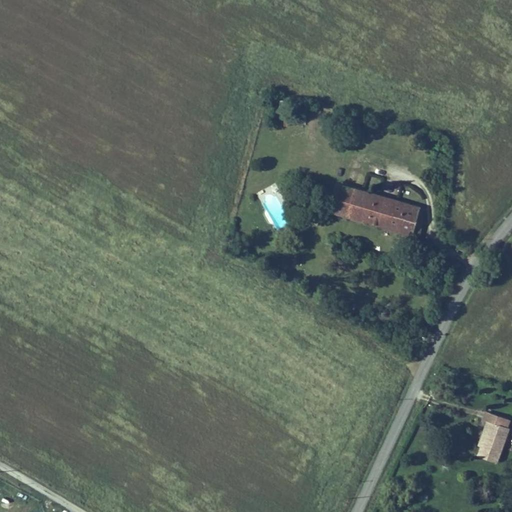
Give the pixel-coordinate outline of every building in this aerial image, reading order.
[(339,219),(348,186),(336,182),(335,188),(327,215),(339,219)] [(327,215),(335,188),(327,186),(319,213),(327,215)] [(422,207),(348,186),(339,219),(412,240),(416,225),(424,227),(427,219),(419,217),(422,207)] [(420,242),(424,227),(416,225),(412,240),(420,242)] [(491,423),(478,456),(498,464),(511,431),(508,430),(511,421),(487,412),(484,420),(491,423)]
